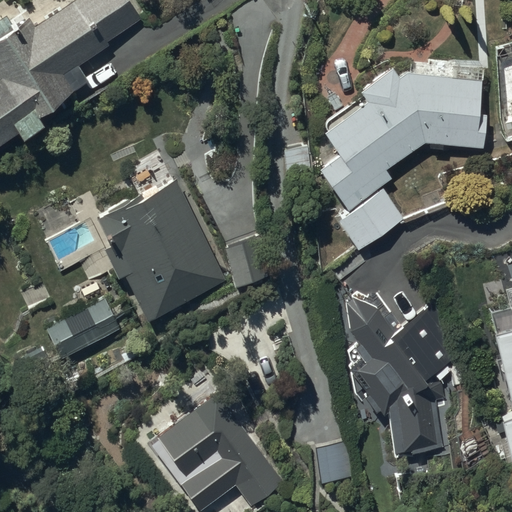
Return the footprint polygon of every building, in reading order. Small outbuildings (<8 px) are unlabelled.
[(40,104),(36,97),(87,69),(78,54),(109,37),(108,35),(142,15),(133,0),(55,0),(31,14),(27,6),(9,16),(4,9),(0,11),(0,121),(14,114),(16,118),(40,104)] [(393,170),(385,158),(423,133),(481,139),(485,105),(477,105),(482,57),(423,51),(422,64),(407,62),(398,68),(392,57),(362,77),(369,88),(326,116),(340,137),(319,151),(348,196),(335,204),(357,238),(402,209),(382,177),(393,170)] [(121,259),(143,308),(224,272),(175,165),(96,201),(108,229),(99,233),(113,263),(121,259)] [(511,397),(498,400),(509,451),(511,449),(511,274),(510,275),(511,284),(511,308),(491,313),(511,397)] [(49,317),(64,346),(118,318),(104,289),(49,317)] [(391,446),(440,443),(434,396),(443,396),(441,375),(450,369),(443,361),(454,354),(432,301),(393,325),(377,302),(352,291),(346,295),(348,319),(359,334),(353,339),(360,349),(347,359),(383,408),(389,403),(391,446)] [(155,428),(186,471),(199,462),(217,487),(234,476),(249,497),(280,475),(215,385),(155,428)] [(316,440),(319,475),(349,473),(345,437),(316,440)]
